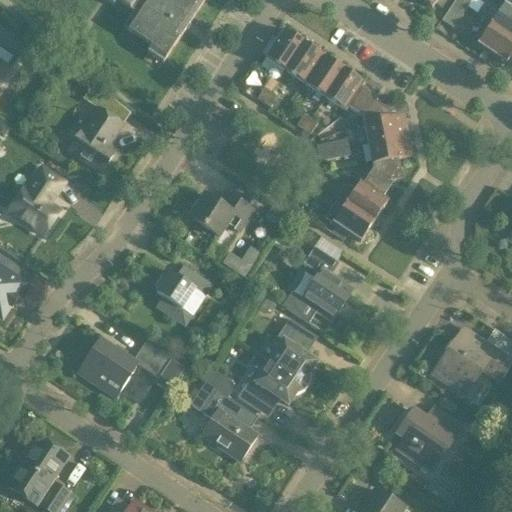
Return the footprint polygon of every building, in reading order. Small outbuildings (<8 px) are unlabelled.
[(111,0),(133,15),(123,30),(151,48),(147,54),(162,65),(205,1),(204,0),(111,0)] [(438,0),(420,0),(431,9),(438,0)] [(455,0),(455,1),(466,9),(470,2),(467,0),(455,0)] [(455,1),(441,22),(452,29),(466,9),(455,1)] [(511,10),(504,5),(490,25),(511,39),(511,10)] [(511,51),(511,39),(490,25),(476,45),(504,64),(511,51)] [(284,73),(303,45),(282,31),(263,59),(284,73)] [(0,78),(2,79),(17,56),(0,44),(0,78)] [(322,58),(303,45),(284,73),(304,85),(322,58)] [(322,58),(304,85),(324,99),(343,71),(322,58)] [(363,85),(343,71),(324,99),(345,112),(347,109),(346,108),(359,89),(360,90),(363,85)] [(263,89),(256,100),(263,105),(270,94),(277,84),(270,80),(263,89)] [(82,130),(67,153),(100,175),(116,152),(108,147),(122,126),(104,114),(114,101),(92,86),(83,100),(97,110),(83,130),(82,130)] [(361,118),(363,126),(388,121),(388,119),(384,98),(375,100),(360,90),(359,89),(346,108),(347,109),(361,118)] [(277,98),(270,94),(263,105),(269,109),(277,98)] [(303,131),(310,120),(303,116),(296,127),(303,131)] [(403,116),(388,119),(388,121),(363,126),(366,145),(407,137),(403,116)] [(317,125),(310,120),(303,131),(309,136),(317,125)] [(0,141),(1,142),(4,141),(8,135),(0,130),(0,141)] [(407,137),(366,145),(370,165),(396,160),(396,161),(397,161),(411,158),(407,137)] [(334,151),(348,148),(347,141),(333,144),(334,151)] [(333,144),(315,147),(317,154),(334,151),(333,144)] [(334,151),(336,159),(350,157),(348,148),(334,151)] [(334,151),(317,154),(319,163),(336,159),(334,151)] [(401,182),(397,161),(396,161),(396,160),(370,165),(370,166),(371,166),(372,170),(362,184),(361,184),(361,186),(381,200),(382,198),(392,183),(401,182)] [(62,184),(41,170),(27,191),(23,189),(7,213),(43,237),(59,213),(49,205),(62,184)] [(310,181),(321,188),(325,181),(314,174),(310,181)] [(321,188),(310,181),(306,187),(316,194),(321,188)] [(387,201),(382,198),(381,200),(361,186),(361,184),(359,182),(345,204),(373,222),(387,201)] [(202,197),(188,219),(217,238),(225,225),(237,233),(251,212),(223,194),(215,206),(202,197)] [(338,199),(324,219),(336,227),(331,235),(343,243),(348,235),(360,243),(373,222),(345,204),(338,199)] [(0,317),(2,317),(22,287),(21,283),(22,282),(15,278),(24,265),(0,248),(0,317)] [(318,276),(301,300),(291,293),(282,307),(308,325),(315,314),(330,324),(352,291),(330,277),(338,265),(313,248),(301,265),(318,276)] [(154,308),(173,321),(193,291),(203,298),(211,287),(189,273),(182,283),(168,274),(165,280),(162,278),(154,289),(157,292),(154,295),(160,299),(154,308)] [(263,298),(257,307),(266,312),(270,315),(276,306),(263,298)] [(309,375),(309,374),(316,363),(300,353),(305,346),(292,337),(299,327),(289,321),(273,344),(278,348),(268,363),(307,389),(308,387),(309,384),(309,383),(310,381),(310,380),(310,378),(310,377),(309,375)] [(136,367),(157,380),(170,361),(144,344),(132,362),(100,341),(76,376),(114,401),(136,367)] [(439,365),(431,378),(462,399),(471,386),(480,371),(497,382),(511,361),(484,344),(482,342),(474,354),(454,341),(439,365)] [(307,389),(268,363),(258,378),(253,374),(236,399),(260,415),(271,396),(287,407),(294,396),(296,396),(299,395),(302,394),(303,393),(305,391),(307,389)] [(208,375),(203,383),(204,384),(227,399),(231,393),(230,382),(212,370),(208,375)] [(227,399),(204,384),(189,407),(213,423),(203,439),(236,461),(252,436),(230,421),(239,407),(227,399)] [(404,441),(397,452),(429,473),(459,428),(438,415),(431,425),(412,412),(396,436),(404,441)] [(12,479),(5,489),(34,508),(40,498),(67,458),(39,439),(21,466),(12,479)] [(53,485),(39,507),(47,511),(55,511),(67,494),(53,485)] [(448,511),(457,498),(444,489),(435,503),(448,511)] [(373,491),(359,511),(404,511),(402,511),(373,491)] [(148,511),(133,502),(125,511),(148,511)]
